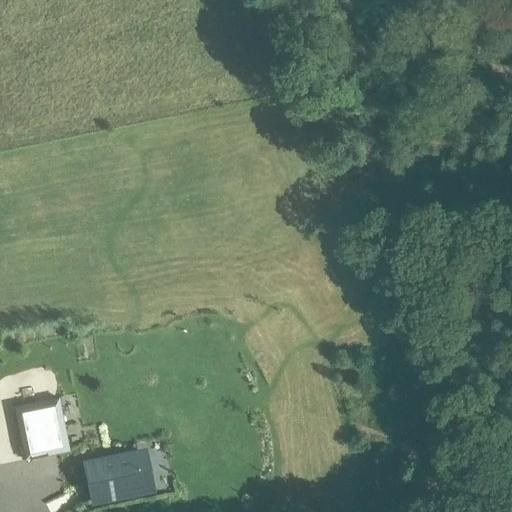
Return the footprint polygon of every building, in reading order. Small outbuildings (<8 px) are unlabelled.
[(339,281),(317,289),(321,299),(343,291),(339,281)] [(164,329),(186,326),(182,303),(160,307),(164,329)] [(245,391),(286,386),(279,326),(238,331),(245,391)] [(0,339),(0,362),(22,360),(19,338),(0,339)] [(89,425),(122,418),(109,358),(76,365),(89,425)] [(21,465),(65,456),(54,403),(10,412),(21,465)] [(145,490),(138,453),(83,464),(91,502),(145,490)]
